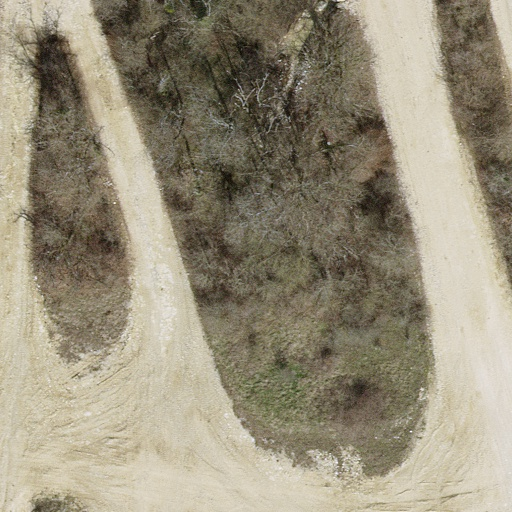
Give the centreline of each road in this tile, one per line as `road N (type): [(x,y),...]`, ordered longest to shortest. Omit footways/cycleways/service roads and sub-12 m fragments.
road 1 (track): [(55,0),(160,225),(183,422),(169,511)]
road 2 (track): [(380,0),(511,506)]
road 3 (track): [(28,0),(0,345)]
road 4 (track): [(0,444),(237,511)]
road 5 (track): [(183,422),(281,511)]
